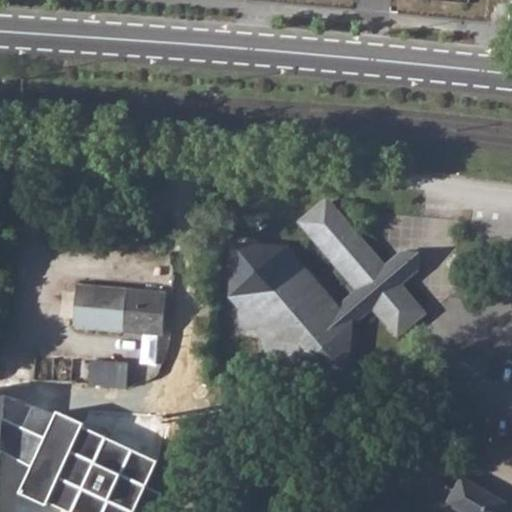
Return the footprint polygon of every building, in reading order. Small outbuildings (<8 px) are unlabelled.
[(397,337),(425,314),(399,283),(419,266),(406,249),(384,266),(327,196),(298,220),(355,288),(331,307),(281,247),(235,244),(231,288),(244,304),(239,308),(240,324),(255,324),(258,321),(269,334),(265,338),(265,353),(281,354),(284,351),(295,364),(343,368),(346,323),(369,305),(397,337)] [(165,337),(168,294),(77,285),(73,326),(165,337)] [(93,359),(91,383),(129,386),(131,361),(93,359)] [(7,415),(8,393),(0,392),(0,508),(4,452),(34,466),(22,493),(52,507),(52,506),(66,511),(138,511),(163,459),(89,425),(91,422),(61,408),(49,435),(7,415)] [(511,511),(511,509),(464,477),(460,483),(452,478),(443,490),(452,496),(448,502),(463,511),(511,511)] [(426,511),(428,509),(379,481),(360,511),(426,511)]
